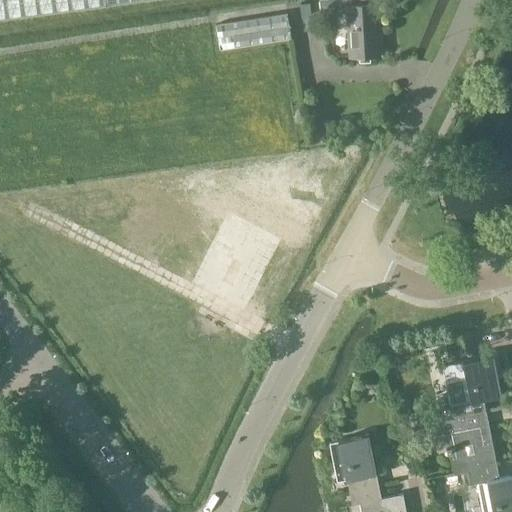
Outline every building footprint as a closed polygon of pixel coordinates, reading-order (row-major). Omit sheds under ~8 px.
[(0,0),(0,19),(106,6),(147,0),(0,0)] [(351,56),(381,54),(378,3),(369,4),(368,0),(319,0),(321,13),(341,10),(341,8),(348,7),(351,56)] [(219,50),(290,38),(287,13),(215,25),(219,50)] [(470,330),(463,332),(467,355),(474,354),(470,330)] [(434,420),(485,410),(483,397),(501,393),(493,354),(453,362),(461,400),(453,402),(455,415),(443,417),(440,405),(431,406),(434,420)] [(444,431),(453,473),(496,464),(485,410),(434,420),(437,433),(444,431)] [(346,478),(348,491),(378,485),(368,433),(328,441),(336,480),(346,478)] [(511,511),(511,474),(499,477),(496,464),(453,473),(453,474),(466,471),(469,484),(477,482),(482,511),(511,511)] [(378,485),(348,491),(351,504),(359,503),(361,511),(406,511),(402,493),(381,497),(378,485)]
